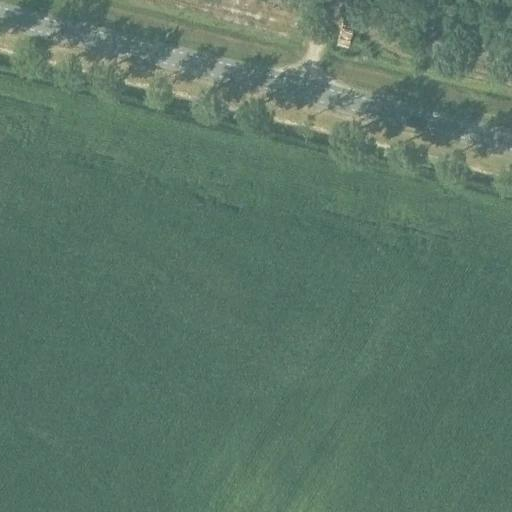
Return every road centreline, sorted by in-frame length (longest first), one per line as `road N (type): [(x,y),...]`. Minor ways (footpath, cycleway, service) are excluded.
road 1 (tertiary): [(0,16),(511,143)]
road 2 (track): [(195,0),(323,33)]
